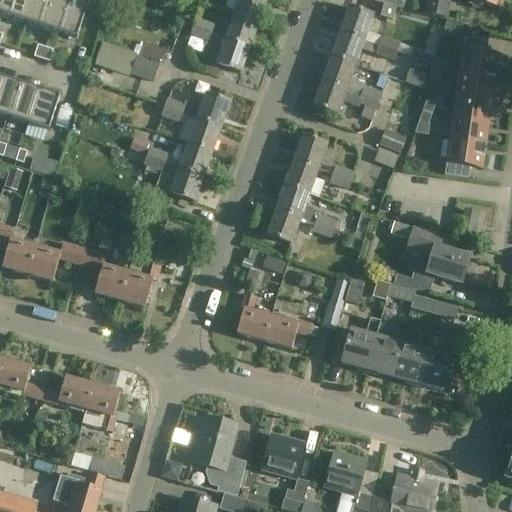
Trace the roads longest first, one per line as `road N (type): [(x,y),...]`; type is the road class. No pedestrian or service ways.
road 1 (residential): [(178,369),(307,0)]
road 2 (residential): [(479,455),(178,369)]
road 3 (residential): [(479,455),(511,253)]
road 4 (residential): [(178,369),(0,320)]
road 5 (residential): [(136,511),(178,369)]
